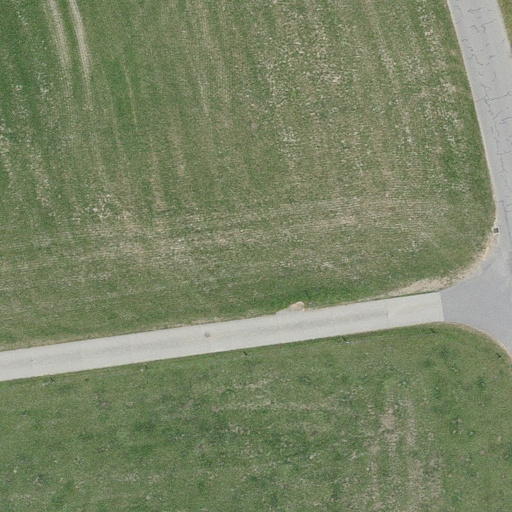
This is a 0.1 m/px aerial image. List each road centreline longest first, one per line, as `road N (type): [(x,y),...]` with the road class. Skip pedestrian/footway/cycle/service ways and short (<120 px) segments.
road 1 (track): [(511,298),(0,367)]
road 2 (unclassified): [(511,155),(481,0)]
